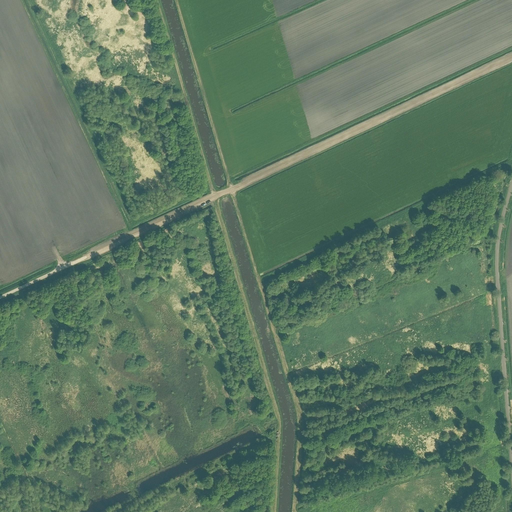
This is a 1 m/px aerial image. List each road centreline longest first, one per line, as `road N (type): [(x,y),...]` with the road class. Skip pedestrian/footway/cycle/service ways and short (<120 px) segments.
road 1 (track): [(230,188),(296,418),(292,511)]
road 2 (track): [(230,188),(511,56)]
road 3 (unclassified): [(511,467),(496,253),(511,184)]
road 4 (track): [(214,196),(157,0)]
road 5 (track): [(86,256),(214,196)]
